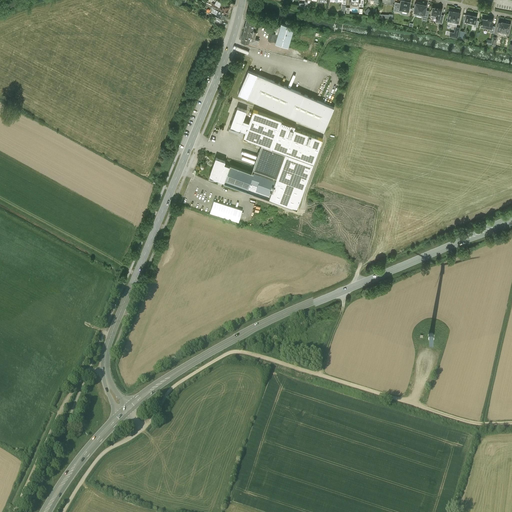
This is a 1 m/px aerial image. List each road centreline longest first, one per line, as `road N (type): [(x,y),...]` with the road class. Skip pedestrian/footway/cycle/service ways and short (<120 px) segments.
road 1 (tertiary): [(125,411),(104,372),(111,335),(242,0)]
road 2 (primary): [(125,411),(255,328),(455,243)]
road 3 (track): [(89,371),(60,412),(15,511)]
road 4 (unclassified): [(142,428),(169,388),(242,351)]
road 5 (primary): [(45,511),(125,411)]
